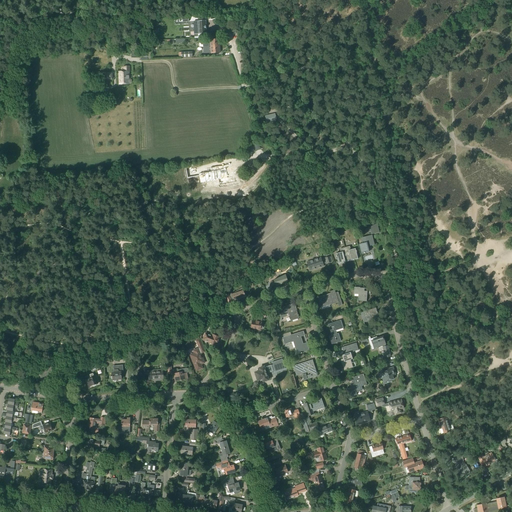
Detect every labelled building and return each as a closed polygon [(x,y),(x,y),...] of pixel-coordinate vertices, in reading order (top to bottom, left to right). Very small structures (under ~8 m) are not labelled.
[(195,35),(194,35),(194,38),(205,38),(205,34),(206,34),(206,21),(197,21),(198,22),(195,22),(195,29),(198,29),(198,34),(195,35)] [(119,85),(129,84),(129,72),(119,72),(119,85)] [(211,172),(199,174),(199,176),(200,183),(218,180),(227,178),(225,166),(228,165),(210,168),(211,172)] [(374,234),(379,232),(377,224),(366,230),(366,233),(374,231),(374,234)] [(361,254),(369,252),(367,247),(374,245),(372,236),(361,238),(362,244),(359,245),(361,254)] [(351,250),(350,247),(345,248),(348,261),(351,260),(351,261),(358,259),(356,249),(351,250)] [(339,264),(345,262),(348,261),(345,248),(340,249),(341,252),(336,254),(339,264)] [(309,271),(324,266),(321,257),(307,262),(309,271)] [(286,277),(273,281),(275,288),(288,284),(286,277)] [(246,296),(245,295),(247,294),(244,288),(229,294),(224,296),(225,297),(224,297),(227,303),(228,303),(228,304),(233,301),(232,301),(239,298),(241,297),(242,298),(246,296)] [(367,302),(367,292),(364,291),(364,289),(355,288),(354,293),(359,294),(359,301),(367,302)] [(336,298),(334,291),(330,292),(331,294),(318,298),(321,308),(337,302),(338,307),(342,305),(339,297),(336,298)] [(299,319),(298,316),(299,316),(295,304),(279,309),(282,319),(289,316),(291,321),(299,319)] [(376,308),(360,313),(364,323),(378,318),(377,312),(376,308)] [(252,321),(251,328),(251,331),(255,331),(255,329),(260,330),(260,329),(261,329),(262,329),(262,327),(262,326),(261,326),(262,316),(264,317),(265,317),(266,314),(265,314),(259,313),(258,316),(257,315),(256,321),(252,321)] [(337,334),(336,331),(343,329),(341,321),(328,325),(330,333),(331,332),(332,336),(329,337),(331,344),(341,341),(338,334),(337,334)] [(303,345),(300,337),(305,335),(303,331),(282,338),(284,345),(293,342),(297,354),(309,350),(307,343),(303,345)] [(197,332),(194,333),(197,340),(195,341),(198,349),(203,347),(200,339),(197,332)] [(211,336),(205,334),(203,340),(209,342),(209,343),(212,344),(212,345),(212,346),(214,347),(215,346),(215,345),(216,346),(219,337),(212,335),(211,336)] [(370,336),(367,337),(368,340),(370,344),(372,350),(382,346),(383,347),(383,348),(386,347),(383,338),(375,340),(375,337),(371,339),(370,336)] [(343,359),(340,360),(344,370),(353,368),(350,360),(352,359),(350,353),(356,351),(358,350),(356,343),(342,348),(344,355),(341,356),(343,359)] [(194,354),(190,355),(196,370),(198,370),(201,369),(202,367),(201,365),(204,363),(201,354),(198,349),(193,351),(194,354)] [(317,376),(312,360),(293,366),(296,376),(309,372),(310,375),(307,376),(308,379),(317,376)] [(285,368),(283,361),(264,367),(263,367),(262,367),(260,367),(260,368),(259,368),(260,371),(255,373),(256,377),(256,380),(257,380),(262,379),(263,382),(268,380),(266,374),(285,368)] [(118,369),(118,364),(113,364),(114,373),(112,373),(113,380),(114,382),(116,381),(116,380),(121,379),(123,378),(123,376),(121,376),(121,373),(123,373),(123,368),(118,369)] [(36,380),(57,373),(54,366),(34,372),(36,380)] [(147,367),(143,367),(144,375),(149,375),(149,380),(156,379),(156,381),(164,380),(163,369),(148,370),(149,372),(147,372),(147,367)] [(386,367),(379,369),(381,374),(383,373),(385,378),(382,379),(384,384),(391,382),(390,381),(393,380),(391,373),(394,373),(393,368),(387,370),(386,367)] [(189,370),(188,369),(187,369),(187,368),(186,369),(178,370),(177,369),(173,370),(175,381),(188,379),(187,373),(188,373),(188,372),(189,371),(189,370)] [(87,376),(84,377),(85,380),(87,380),(89,386),(91,385),(91,386),(93,385),(94,386),(95,385),(96,385),(97,384),(95,377),(94,378),(93,374),(90,375),(87,376)] [(356,392),(362,390),(360,385),(366,383),(366,385),(367,385),(363,374),(353,377),(354,381),(352,381),(354,387),(346,389),(348,397),(356,394),(356,392)] [(324,408),(321,399),(314,401),(313,400),(308,402),(309,403),(304,405),(308,417),(314,414),(312,410),(316,408),(317,410),(324,408)] [(401,413),(400,409),(403,408),(402,404),(403,404),(404,403),(404,402),(404,401),(403,400),(402,400),(401,400),(388,403),(390,412),(394,411),(395,415),(401,413)] [(42,412),(43,404),(33,402),(32,410),(42,412)] [(372,412),(372,411),(376,410),(374,404),(371,405),(366,406),(368,412),(370,412),(371,413),(372,412)] [(292,412),(291,409),(284,411),(286,418),(294,415),(296,421),(301,419),(299,415),(300,414),(298,410),(292,412)] [(357,425),(370,421),(367,412),(354,416),(357,425)] [(265,430),(275,426),(275,427),(278,426),(275,417),(272,418),(272,416),(267,418),(258,422),(262,431),(265,430)] [(89,428),(89,432),(95,433),(98,433),(98,429),(96,428),(97,423),(103,425),(105,425),(106,418),(105,418),(101,417),(100,420),(97,419),(90,418),(89,425),(91,426),(90,427),(89,428)] [(122,420),(121,434),(129,434),(130,418),(127,418),(127,420),(122,420)] [(446,418),(438,420),(440,429),(442,428),(444,433),(450,431),(454,430),(452,426),(449,427),(446,418)] [(159,432),(159,422),(158,422),(158,419),(150,419),(149,429),(150,426),(153,426),(153,425),(155,425),(154,431),(159,432)] [(195,427),(196,421),(185,420),(184,427),(192,427),(192,430),(191,430),(190,436),(192,436),(192,439),(197,440),(198,430),(195,430),(195,427)] [(213,434),(219,425),(214,421),(210,427),(205,426),(205,424),(203,424),(202,429),(205,430),(205,429),(208,430),(207,430),(213,434)] [(51,426),(50,423),(42,426),(42,425),(39,426),(41,430),(44,429),(45,432),(52,430),(53,429),(52,425),(51,426)] [(310,431),(319,428),(317,423),(308,426),(310,431)] [(320,436),(324,435),(324,434),(332,431),(330,425),(318,429),(320,436)] [(407,458),(403,444),(411,442),(409,435),(395,439),(397,445),(398,446),(399,446),(403,460),(407,458)] [(220,441),(220,439),(219,436),(215,438),(217,442),(219,441),(221,449),(228,447),(227,444),(226,441),(222,442),(222,440),(220,441)] [(104,446),(104,441),(87,439),(86,446),(99,448),(100,445),(104,446)] [(273,447),(275,452),(277,451),(278,451),(281,450),(278,441),(277,442),(276,440),(277,439),(265,443),(267,450),(273,447)] [(158,452),(159,444),(153,444),(153,442),(146,442),(146,447),(148,447),(148,450),(158,452)] [(199,446),(199,443),(190,442),(189,445),(190,445),(190,447),(182,446),(181,453),(192,455),(193,448),(192,448),(193,446),(199,446)] [(49,446),(49,444),(45,443),(45,445),(43,445),(43,448),(44,448),(44,452),(53,453),(54,446),(49,446)] [(371,458),(383,454),(382,450),(383,450),(381,443),(371,446),(371,447),(368,447),(371,458)] [(227,460),(226,455),(230,454),(229,451),(228,447),(221,449),(222,453),(219,454),(221,459),(222,462),(223,462),(227,460)] [(327,459),(324,450),(324,447),(317,449),(318,452),(314,452),(316,458),(319,457),(320,461),(327,459)] [(362,470),(365,456),(363,456),(364,452),(358,451),(357,454),(354,468),(362,470)] [(484,458),(481,453),(477,456),(481,463),(483,468),(493,462),(492,462),(495,460),(491,454),(484,458)] [(453,458),(454,463),(458,462),(461,468),(457,470),(462,478),(470,473),(466,465),(463,461),(462,456),(453,458)] [(414,464),(412,459),(403,462),(405,468),(407,467),(409,473),(423,468),(422,465),(423,464),(422,462),(421,461),(414,464)] [(188,470),(189,461),(186,461),(185,463),(182,463),(181,465),(180,469),(188,470)] [(90,468),(86,490),(89,490),(93,490),(93,486),(94,486),(94,482),(95,478),(90,477),(91,474),(92,468),(93,469),(94,463),(90,462),(90,463),(90,468)] [(155,472),(156,465),(155,465),(156,463),(148,462),(147,467),(144,467),(143,470),(137,469),(136,473),(145,474),(145,470),(155,472)] [(223,465),(223,462),(222,462),(216,464),(217,468),(221,467),(222,470),(224,469),(226,475),(235,472),(233,466),(229,467),(229,463),(223,465)] [(81,485),(81,488),(84,489),(83,490),(86,490),(90,468),(90,463),(87,463),(86,468),(87,468),(86,473),(87,473),(87,474),(82,474),(81,485)] [(278,477),(284,475),(284,474),(288,472),(285,465),(281,467),(281,468),(275,470),(278,477)] [(52,470),(44,469),(44,470),(40,470),(40,471),(39,471),(38,472),(38,474),(39,475),(40,475),(39,477),(43,477),(42,483),(50,484),(51,479),(52,480),(53,476),(51,475),(52,470)] [(189,477),(190,476),(191,470),(188,470),(180,469),(180,473),(180,476),(182,476),(182,482),(194,484),(195,480),(187,479),(187,477),(189,477)] [(320,476),(319,472),(306,476),(307,480),(312,478),(313,482),(315,481),(317,492),(324,490),(320,476)] [(116,483),(117,479),(111,478),(111,481),(106,480),(105,485),(107,485),(107,490),(110,491),(109,493),(116,494),(118,485),(118,483),(116,483)] [(409,478),(409,486),(421,486),(421,482),(419,482),(419,478),(409,478)] [(239,490),(240,490),(238,483),(232,485),(231,482),(227,483),(227,484),(224,484),(223,482),(216,484),(217,488),(218,487),(218,488),(227,485),(230,493),(234,492),(234,494),(235,495),(239,493),(240,492),(239,490)] [(147,489),(146,498),(149,499),(149,498),(152,498),(154,487),(154,486),(150,485),(150,483),(148,483),(147,489)] [(294,497),(298,495),(298,494),(306,491),(303,483),(295,487),(295,488),(283,492),(286,499),(294,496),(294,497)] [(124,496),(125,486),(118,485),(116,494),(124,496)] [(346,499),(345,502),(352,504),(353,500),(354,497),(357,497),(358,492),(355,491),(354,491),(355,487),(350,486),(349,489),(348,489),(346,499)] [(185,503),(187,496),(181,495),(182,492),(178,492),(177,497),(180,498),(179,502),(182,502),(181,502),(185,503)] [(198,501),(199,496),(199,492),(196,492),(196,495),(195,497),(187,496),(185,503),(189,504),(189,503),(192,504),(193,500),(198,501)] [(204,494),(200,493),(199,501),(204,502),(203,506),(206,506),(206,507),(209,508),(211,500),(204,499),(205,497),(203,497),(204,494)] [(224,500),(224,497),(221,497),(220,502),(211,500),(209,508),(213,508),(216,508),(217,505),(223,506),(224,500)] [(477,508),(475,510),(475,511),(502,511),(502,508),(506,507),(504,498),(497,499),(497,502),(492,503),(491,502),(489,503),(489,504),(487,504),(486,503),(477,506),(477,508)] [(240,511),(241,511),(242,509),(242,505),(230,503),(229,507),(232,507),(232,510),(240,511)]
